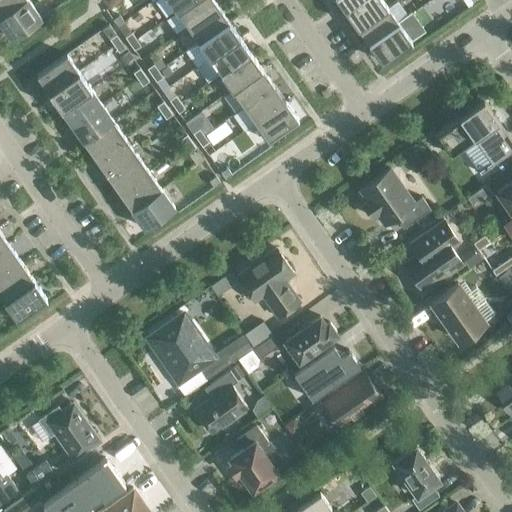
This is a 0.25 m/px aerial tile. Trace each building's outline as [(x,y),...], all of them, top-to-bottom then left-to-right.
[(41,18),(28,0),(22,0),(0,15),(0,22),(11,39),(41,18)] [(0,0),(0,15),(22,0),(0,0)] [(190,0),(168,0),(176,10),(190,0)] [(217,5),(213,0),(190,0),(176,10),(187,26),(217,5)] [(357,0),(338,0),(345,9),(357,0)] [(387,6),(383,0),(357,0),(345,9),(357,27),(387,6)] [(228,21),(217,5),(187,26),(198,42),(228,21)] [(398,21),(387,6),(357,27),(368,43),(398,21)] [(411,12),(398,21),(368,43),(381,61),(411,40),(403,28),(416,19),(411,12)] [(239,36),(228,21),(198,42),(209,57),(239,36)] [(132,32),(125,37),(130,43),(136,39),(132,32)] [(121,41),(116,34),(110,39),(114,45),(121,41)] [(251,52),(239,36),(209,57),(220,73),(251,52)] [(141,45),(136,39),(130,43),(134,50),(141,45)] [(125,47),(121,41),(114,45),(119,52),(125,47)] [(262,68),(251,52),(220,73),(232,89),(262,68)] [(79,70),(67,54),(37,75),(48,92),(79,70)] [(154,63),(147,68),(152,75),(158,70),(154,63)] [(144,74),(140,67),(133,72),(138,79),(144,74)] [(274,85),(262,68),(232,89),(244,106),(274,85)] [(91,88),(79,70),(48,92),(61,109),(91,88)] [(163,77),(158,70),(152,75),(156,81),(163,77)] [(149,81),(144,74),(138,79),(142,85),(149,81)] [(285,101),(274,85),(244,106),(255,122),(285,101)] [(102,104),(91,88),(61,109),(72,125),(102,104)] [(176,95),(169,100),(174,106),(180,101),(176,95)] [(464,112),(435,132),(450,154),(462,146),(481,173),(511,150),(511,139),(483,99),(464,112)] [(168,107),(163,101),(157,105),(161,112),(168,107)] [(185,108),(180,101),(174,106),(178,113),(185,108)] [(298,120),(285,101),(255,122),(268,141),(298,120)] [(113,119),(102,104),(72,125),(83,141),(113,119)] [(172,114),(168,107),(161,112),(166,118),(172,114)] [(126,137),(113,119),(83,141),(95,158),(126,137)] [(205,134),(212,143),(232,129),(225,120),(205,134)] [(199,128),(193,133),(197,139),(204,135),(199,128)] [(191,141),(187,134),(180,139),(185,145),(191,141)] [(208,141),(204,135),(197,139),(202,146),(208,141)] [(137,153),(126,137),(95,158),(107,174),(137,153)] [(196,147),(191,141),(185,145),(189,152),(196,147)] [(149,170),(137,153),(107,174),(119,192),(149,170)] [(401,212),(409,223),(430,208),(421,196),(414,201),(390,167),(359,189),(367,200),(363,203),(372,216),(376,213),(384,224),(401,212)] [(227,168),(221,172),(225,179),(232,174),(227,168)] [(161,188),(149,170),(119,192),(131,209),(161,188)] [(220,182),(216,176),(209,180),(214,187),(220,182)] [(511,180),(497,191),(510,211),(511,209),(511,180)] [(493,193),(486,183),(467,197),(474,207),(493,193)] [(175,207),(161,188),(131,209),(145,228),(175,207)] [(443,219),(410,242),(408,243),(416,255),(405,263),(424,290),(462,263),(451,247),(459,242),(443,219)] [(0,249),(8,243),(0,231),(0,249)] [(484,234),(473,242),(478,249),(489,241),(484,234)] [(0,275),(21,261),(8,243),(0,249),(0,275)] [(294,273),(276,247),(263,257),(258,256),(251,261),(250,265),(237,275),(255,300),(263,295),(278,316),(300,300),(285,279),(294,273)] [(476,249),(463,258),(469,268),(483,259),(476,249)] [(511,255),(492,269),(495,274),(511,262),(511,255)] [(33,278),(21,261),(0,275),(0,294),(3,300),(33,278)] [(511,273),(508,268),(498,275),(511,295),(511,273)] [(47,297),(33,278),(3,300),(16,318),(47,297)] [(457,282),(431,301),(459,340),(485,321),(484,320),(494,313),(476,287),(466,294),(457,282)] [(149,334),(147,338),(148,342),(150,345),(154,347),(167,365),(170,362),(176,370),(172,373),(178,382),(198,368),(206,379),(252,347),(242,333),(212,354),(183,312),(157,331),(153,331),(149,334)] [(336,333),(328,321),(325,323),(320,315),(285,340),(289,345),(286,347),(292,356),(295,354),(299,360),(336,333)] [(262,320),(243,333),(252,347),(271,333),(262,320)] [(272,335),(252,348),(259,358),(279,344),(272,335)] [(312,399),(359,365),(348,350),(340,355),(333,345),(294,373),(312,399)] [(244,376),(236,366),(230,370),(238,380),(244,376)] [(229,369),(210,383),(217,393),(195,408),(211,431),(247,406),(231,384),(237,380),(229,369)] [(364,372),(322,402),(340,428),(383,398),(364,372)] [(510,413),(511,411),(511,376),(494,390),(510,413)] [(58,405),(31,425),(42,441),(55,432),(73,458),(100,440),(73,402),(61,410),(58,405)] [(293,418),(284,424),(290,434),(297,429),(297,424),(293,418)] [(236,438),(242,446),(243,447),(229,457),(252,490),(278,472),(273,466),(281,460),(270,444),(270,443),(256,424),(236,438)] [(0,511),(4,509),(5,511),(19,511),(42,497),(34,486),(22,495),(7,474),(16,468),(0,445),(0,511)] [(425,459),(415,445),(392,461),(416,495),(412,499),(419,509),(438,495),(431,485),(440,479),(429,465),(430,465),(426,459),(425,459)] [(105,457),(42,501),(49,511),(82,511),(92,505),(89,501),(100,492),(103,497),(125,482),(113,466),(112,467),(105,457)] [(32,465),(28,459),(20,465),(26,473),(30,471),(28,468),(32,465)] [(42,496),(62,483),(45,460),(30,471),(26,473),(42,496)] [(376,495),(370,485),(360,492),(367,502),(376,495)] [(123,492),(124,493),(97,511),(150,511),(133,487),(125,492),(124,491),(123,492)] [(320,492),(292,511),(325,511),(331,508),(320,492)] [(462,511),(456,503),(442,511),(462,511)]
